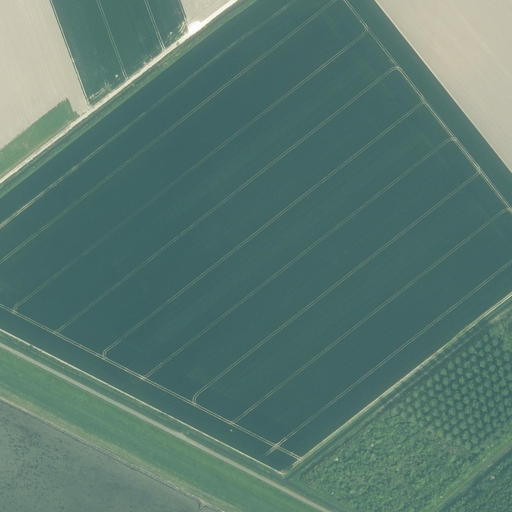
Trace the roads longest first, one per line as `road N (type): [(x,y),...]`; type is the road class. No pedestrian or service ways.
road 1 (unclassified): [(0,345),(326,511)]
road 2 (track): [(0,183),(234,0)]
